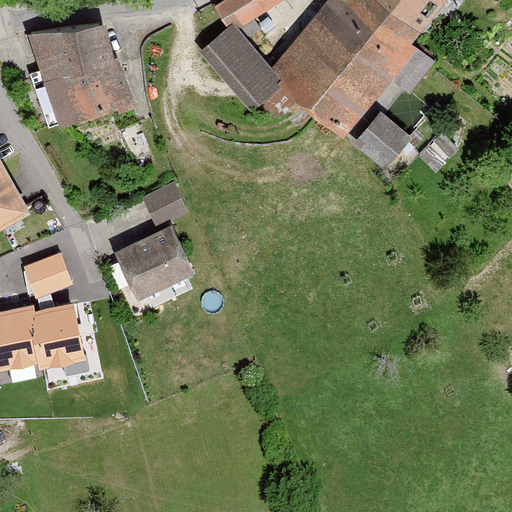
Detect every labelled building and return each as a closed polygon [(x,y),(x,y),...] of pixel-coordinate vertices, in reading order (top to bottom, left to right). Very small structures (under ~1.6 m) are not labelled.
[(252,108),(280,82),(268,72),(273,66),(236,25),(275,0),(221,0),(215,4),(229,24),(200,49),(252,108)] [(327,0),(273,66),(268,72),(280,82),(342,133),(415,45),(407,39),(439,0),(327,0)] [(27,31),(57,122),(129,98),(101,19),(27,31)] [(385,165),(410,135),(381,110),(355,140),(385,165)] [(442,126),(420,150),(438,167),(460,142),(442,126)] [(0,224),(28,209),(0,159),(0,224)] [(172,180),(144,194),(158,223),(186,209),(172,180)] [(137,295),(194,270),(172,222),(115,248),(137,295)] [(60,251),(25,265),(37,295),(72,281),(60,251)] [(43,364),(84,356),(74,300),(33,307),(42,358),(43,364)] [(42,358),(33,307),(32,302),(0,308),(0,363),(0,365),(42,358)]
